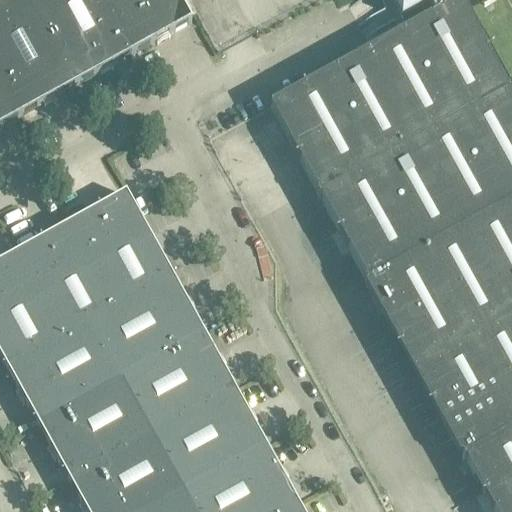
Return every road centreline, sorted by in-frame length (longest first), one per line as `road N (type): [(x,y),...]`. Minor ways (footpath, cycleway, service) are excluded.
road 1 (unclassified): [(363,511),(333,432),(176,109)]
road 2 (unclassified): [(0,212),(176,109)]
